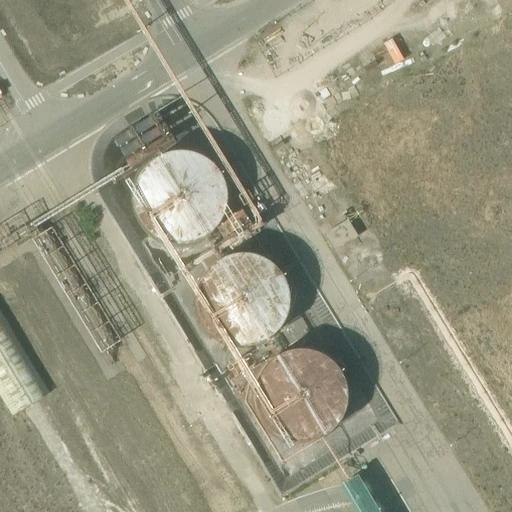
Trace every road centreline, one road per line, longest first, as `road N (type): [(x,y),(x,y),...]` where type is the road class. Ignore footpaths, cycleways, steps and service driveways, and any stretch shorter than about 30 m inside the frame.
road 1 (unknown): [(0,55),(259,511)]
road 2 (unknown): [(293,511),(347,493),(451,482)]
